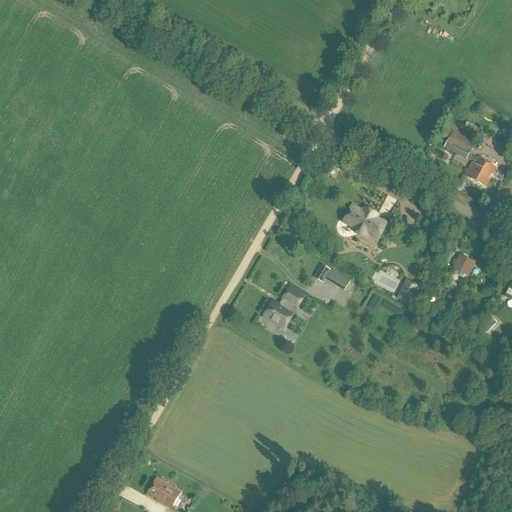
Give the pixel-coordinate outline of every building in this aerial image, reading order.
[(478,139),(459,129),(462,123),(453,119),(448,129),(444,127),(436,141),(443,144),(444,142),(447,143),(444,149),(467,161),(478,139)] [(494,134),(497,130),(490,125),(487,130),(494,134)] [(497,168),(478,157),(474,164),(473,163),(465,177),(486,188),(491,179),(490,178),(491,175),(493,176),(497,168)] [(364,214),(354,208),(346,222),(357,228),(354,232),(365,238),(367,234),(377,240),(385,226),(375,220),(377,216),(367,210),(364,214)] [(468,278),(476,264),(460,255),(452,269),(468,278)] [(335,286),(341,276),(322,265),(314,279),(322,284),(325,280),(335,286)] [(412,307),(422,288),(406,280),(397,299),(412,307)] [(298,308),(304,298),(289,289),(283,299),(284,300),(284,301),(283,301),(284,302),(281,305),(280,305),(281,306),(280,307),(273,302),(264,317),(271,322),(277,326),(278,326),(285,330),(294,315),(292,314),(296,307),(298,308)] [(492,331),(495,329),(493,327),(497,323),(492,318),(482,329),(486,334),(491,329),(492,331)] [(171,511),(181,493),(156,479),(146,496),(171,511)]
